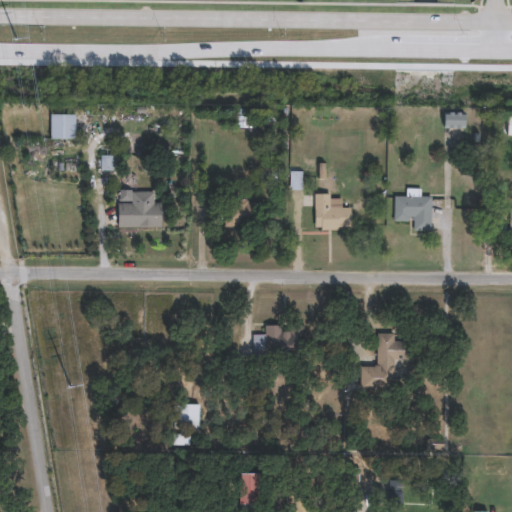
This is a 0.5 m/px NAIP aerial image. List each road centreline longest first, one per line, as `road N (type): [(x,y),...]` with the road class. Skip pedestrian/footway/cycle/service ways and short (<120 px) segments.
road 1 (residential): [(511,277),(0,268)]
road 2 (secondary): [(511,22),(0,15)]
road 3 (secondary): [(0,42),(511,46)]
road 4 (residential): [(47,511),(0,219)]
